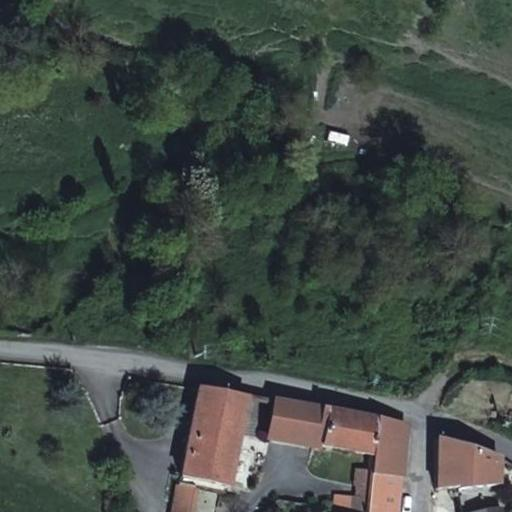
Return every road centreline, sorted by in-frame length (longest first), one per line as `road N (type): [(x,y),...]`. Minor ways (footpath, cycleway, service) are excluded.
road 1 (unclassified): [(0,345),(429,414)]
road 2 (track): [(429,414),(423,393),(458,366),(490,358),(511,370)]
